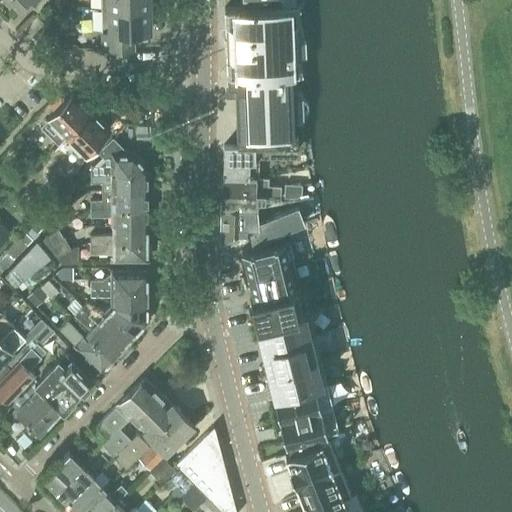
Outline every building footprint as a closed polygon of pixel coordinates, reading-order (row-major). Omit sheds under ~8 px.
[(10,0),(20,9),(28,1),(37,9),(46,0),(10,0)] [(304,144),(301,71),(298,3),(224,6),(225,34),(224,34),(224,47),(226,47),(228,94),(234,94),(237,144),(241,144),(287,144),(304,144)] [(149,6),(101,7),(102,46),(133,45),(133,30),(149,30),(149,6)] [(40,124),(59,142),(65,135),(91,110),(83,101),(83,99),(77,93),(74,93),(72,91),(40,124)] [(91,110),(65,135),(83,154),(109,128),(107,126),(107,123),(102,118),(99,118),(91,110)] [(136,123),(136,135),(150,136),(151,123),(136,123)] [(90,171),(147,171),(147,166),(144,163),(144,160),(139,155),(136,155),(133,151),(119,151),(119,144),(120,143),(112,135),(98,149),(106,157),(108,155),(112,155),(112,163),(90,163),(90,171)] [(258,156),(268,156),(287,157),(287,144),(241,144),(237,144),(223,144),(223,160),(223,175),(257,175),(258,156)] [(147,171),(90,171),(90,179),(102,180),(101,188),(134,188),(147,188),(147,171)] [(222,191),(280,191),(280,184),(267,183),(268,176),(257,175),(223,175),(222,191)] [(294,182),(284,181),(283,196),(293,196),(294,182)] [(302,182),(294,182),(293,196),(294,196),(301,193),(302,182)] [(147,205),(147,188),(134,188),(101,188),(101,197),(90,197),(90,206),(91,205),(147,205)] [(280,191),(222,191),(221,206),(247,207),(248,206),(256,205),(257,199),(279,198),(280,191)] [(247,207),(221,206),(220,242),(229,242),(245,232),(250,243),(303,219),(296,202),(268,214),(270,217),(258,222),(256,205),(248,206),(247,207)] [(48,203),(43,209),(50,216),(55,211),(48,203)] [(112,222),(147,222),(147,205),(91,205),(90,206),(90,214),(112,214),(112,222)] [(42,210),(36,216),(44,224),(50,218),(42,210)] [(36,216),(29,223),(38,231),(44,224),(36,216)] [(0,240),(11,229),(0,218),(0,240)] [(147,222),(112,222),(112,231),(90,231),(89,239),(89,240),(90,240),(147,240),(147,222)] [(42,237),(49,245),(64,235),(57,226),(42,237)] [(23,228),(18,234),(26,242),(32,237),(23,228)] [(64,235),(49,245),(54,252),(72,246),(71,243),(64,235)] [(17,236),(4,249),(12,257),(25,244),(17,236)] [(289,237),(242,248),(247,272),(295,261),(289,237)] [(9,266),(4,272),(13,281),(23,274),(31,268),(40,261),(49,255),(48,254),(35,239),(28,246),(15,260),(9,266)] [(147,257),(147,240),(90,240),(89,240),(89,251),(112,251),(112,257),(147,257)] [(72,246),(54,252),(56,254),(61,261),(77,261),(72,246)] [(0,253),(0,270),(7,264),(12,257),(4,249),(0,253)] [(295,261),(247,272),(253,296),(296,286),(297,287),(300,286),(295,261)] [(56,271),(60,277),(72,277),(72,265),(64,265),(56,271)] [(112,286),(147,285),(147,269),(113,268),(112,277),(90,277),(90,285),(112,286)] [(41,285),(48,292),(55,285),(48,278),(41,285)] [(147,285),(112,286),(90,285),(90,295),(112,295),(112,303),(147,302),(147,285)] [(36,286),(26,296),(36,306),(46,295),(36,286)] [(253,296),(250,297),(256,322),(260,321),(259,320),(302,310),(302,309),(297,287),(296,286),(253,296)] [(82,304),(122,343),(134,331),(109,306),(106,309),(86,299),(82,304)] [(147,302),(112,303),(109,306),(134,331),(147,318),(147,302)] [(85,332),(110,356),(122,343),(82,304),(74,311),(90,326),(85,332)] [(302,310),(259,320),(260,321),(265,344),(315,332),(309,307),(302,309),(302,310)] [(0,337),(13,324),(1,313),(0,313),(0,337)] [(47,322),(41,317),(24,335),(25,336),(23,338),(27,343),(28,342),(47,322)] [(110,356),(85,332),(83,334),(67,319),(59,328),(100,367),(110,356)] [(54,330),(47,322),(28,342),(33,346),(36,342),(39,345),(54,330)] [(13,324),(0,337),(0,361),(23,338),(25,336),(24,335),(13,324)] [(315,332),(265,344),(271,368),(320,357),(315,332)] [(28,367),(39,356),(45,351),(39,345),(36,342),(33,346),(0,378),(0,393),(7,400),(34,373),(28,367)] [(49,364),(78,390),(92,375),(63,349),(49,364)] [(320,357),(271,368),(276,390),(277,392),(326,381),(320,357)] [(78,390),(49,364),(33,381),(38,385),(15,410),(39,432),(78,390)] [(143,429),(170,401),(144,375),(117,402),(141,427),(143,429)] [(331,405),(326,381),(277,392),(276,390),(272,391),(279,417),(331,405)] [(171,400),(170,401),(143,429),(165,452),(194,423),(171,400)] [(107,437),(119,426),(128,417),(115,404),(95,424),(107,437)] [(331,405),(279,417),(284,441),(288,440),(291,449),(321,437),(320,433),(337,429),(331,405)] [(114,454),(130,438),(119,426),(107,437),(102,442),(114,454)] [(175,461),(223,510),(233,500),(218,441),(207,430),(175,461)] [(130,438),(114,454),(126,467),(149,444),(137,431),(130,438)] [(330,436),(286,453),(296,482),(340,463),(330,436)] [(153,444),(139,458),(149,468),(164,454),(153,444)] [(55,488),(82,462),(69,449),(43,475),(55,488)] [(177,468),(165,456),(150,470),(162,482),(177,468)] [(67,500),(93,474),(82,462),(55,488),(67,500)] [(340,463),(296,482),(303,500),(305,500),(308,507),(343,494),(351,491),(340,463)] [(179,467),(169,477),(183,491),(193,481),(179,467)] [(93,474),(67,500),(78,511),(79,511),(104,488),(105,486),(93,474)] [(183,491),(179,495),(193,509),(199,503),(207,495),(193,481),(183,491)] [(104,488),(79,511),(103,511),(120,496),(127,489),(121,482),(110,494),(104,488)] [(308,507),(300,510),(301,511),(349,511),(343,494),(308,507)] [(207,495),(199,503),(207,511),(216,511),(220,508),(207,495)] [(128,511),(129,511),(123,505),(126,502),(120,496),(103,511),(128,511)]
